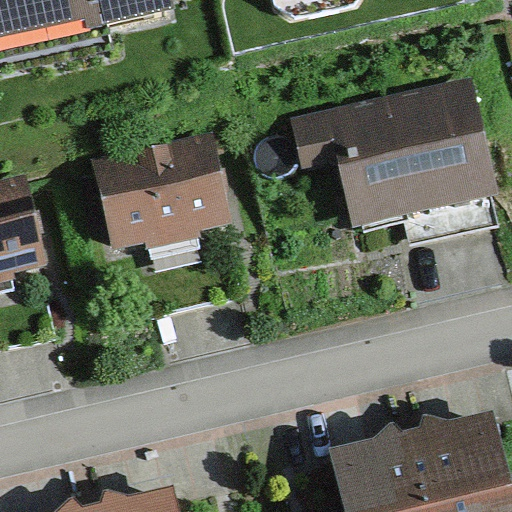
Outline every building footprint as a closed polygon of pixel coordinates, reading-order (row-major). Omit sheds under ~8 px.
[(0,0),(0,52),(190,9),(187,0),(0,0)] [(511,194),(481,82),(304,130),(316,171),(347,163),(368,238),(511,199),(511,194)] [(213,143),(101,173),(124,261),(237,232),(213,143)] [(35,187),(0,195),(0,283),(54,271),(35,187)] [(511,511),(511,441),(508,426),(351,467),(362,511),(511,511)] [(191,511),(188,501),(145,511),(191,511)]
